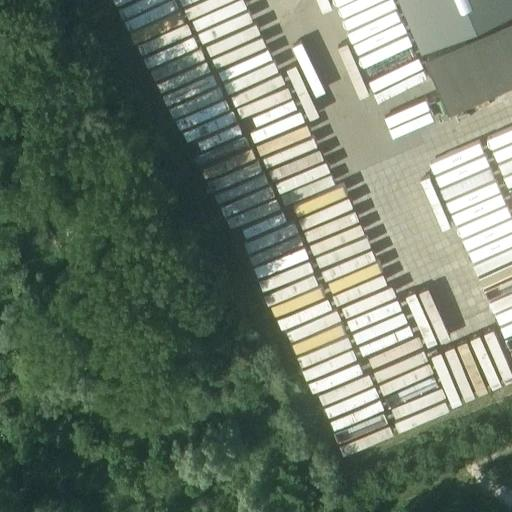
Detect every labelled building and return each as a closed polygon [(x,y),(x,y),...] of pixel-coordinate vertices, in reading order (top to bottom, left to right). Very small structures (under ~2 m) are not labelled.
[(511,0),(402,0),(410,19),(421,46),(511,7),(511,0)] [(511,16),(425,54),(448,109),(511,81),(511,16)] [(493,122),(511,117),(511,112),(506,91),(486,97),(493,122)] [(450,110),(461,138),(483,129),(471,101),(450,110)] [(440,102),(418,112),(442,165),(463,155),(440,102)] [(511,123),(500,126),(503,141),(511,139),(511,123)] [(511,201),(511,236),(385,280),(404,337),(511,300),(511,171),(503,175),(511,201)]
